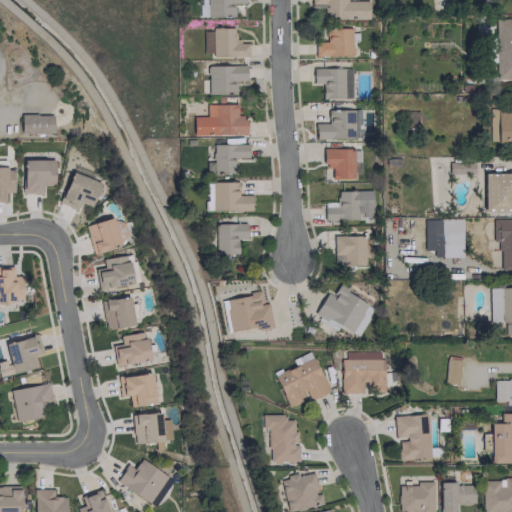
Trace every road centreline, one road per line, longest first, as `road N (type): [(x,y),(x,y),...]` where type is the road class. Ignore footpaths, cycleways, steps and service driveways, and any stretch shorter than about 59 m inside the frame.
road 1 (residential): [(280,0),(291,263)]
road 2 (residential): [(48,237),(59,255),(91,428),(83,448)]
